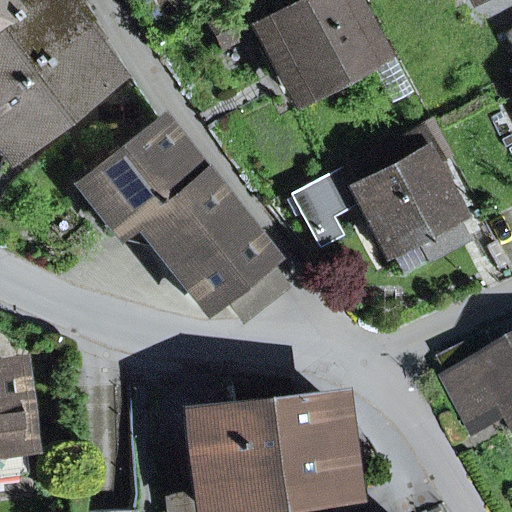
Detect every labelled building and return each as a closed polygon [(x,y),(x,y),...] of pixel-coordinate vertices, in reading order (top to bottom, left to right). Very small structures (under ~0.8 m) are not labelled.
[(10,0),(0,8),(0,83),(75,28),(60,9),(71,0),(10,0)] [(0,0),(0,8),(10,0),(0,0)] [(89,48),(102,39),(72,0),(71,0),(60,9),(75,28),(89,48)] [(283,69),(295,91),(364,54),(334,0),(309,0),(261,26),(270,43),(260,49),(273,74),(283,69)] [(209,26),(221,48),(241,37),(228,15),(209,26)] [(0,141),(19,149),(112,77),(89,48),(75,28),(0,83),(0,141)] [(511,31),(503,36),(511,52),(511,31)] [(462,241),(432,183),(444,177),(437,162),(450,156),(431,120),(342,168),(343,169),(358,199),(388,255),(413,242),(423,261),(462,241)] [(217,297),(264,261),(155,122),(76,184),(110,228),(133,210),(159,242),(152,248),(200,310),(217,297)] [(0,158),(12,164),(19,149),(0,141),(0,158)] [(336,233),(327,214),(358,199),(343,169),(291,196),(316,244),(336,233)] [(152,248),(159,242),(133,210),(110,228),(120,240),(152,248)] [(398,275),(423,261),(413,242),(388,255),(398,275)] [(264,261),(217,297),(237,323),(284,286),(264,261)] [(453,376),(500,351),(489,332),(442,356),(453,376)] [(511,344),(500,351),(453,376),(446,379),(467,419),(505,399),(511,411),(511,344)] [(0,365),(0,477),(22,474),(8,364),(0,365)] [(282,403),(280,381),(255,384),(269,501),(338,494),(327,398),(282,403)] [(186,415),(197,509),(269,501),(255,384),(228,387),(230,410),(186,415)]
